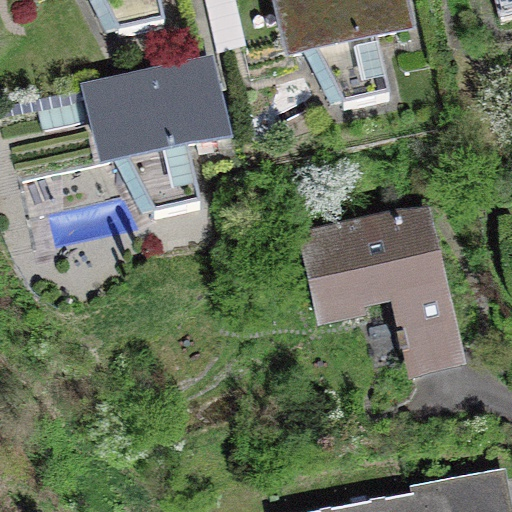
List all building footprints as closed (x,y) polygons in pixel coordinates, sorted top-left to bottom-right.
[(164,27),(158,0),(99,0),(119,37),(164,27)] [(388,100),(374,37),(405,30),(397,0),(279,0),(291,55),(313,50),(344,109),(388,100)] [(200,209),(186,146),(220,138),(205,71),(92,96),(106,163),(124,159),(155,219),(200,209)] [(427,203),(296,235),(320,330),(400,310),(419,386),(470,373),(427,203)] [(502,511),(498,486),(338,511),(502,511)]
